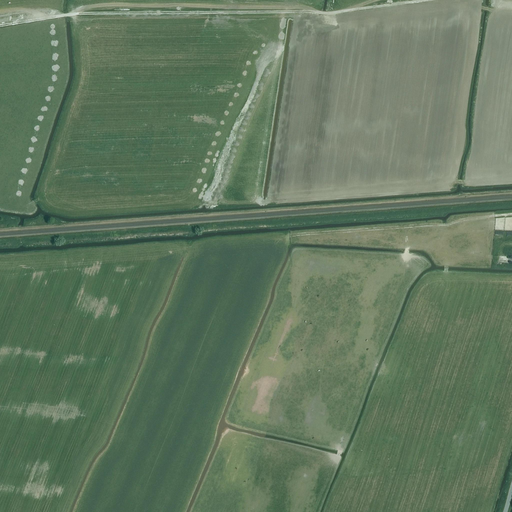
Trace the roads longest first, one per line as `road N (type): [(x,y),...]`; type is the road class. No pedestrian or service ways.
road 1 (track): [(428,0),(324,13),(78,13),(0,26)]
road 2 (track): [(511,214),(191,252),(130,252)]
